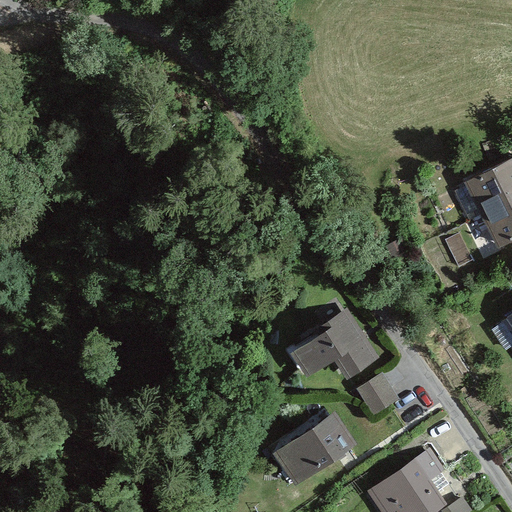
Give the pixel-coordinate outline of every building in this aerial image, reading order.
[(511,164),(462,189),(495,255),(511,246),(511,164)] [(351,317),(290,355),(308,383),(338,364),(348,381),(379,362),(351,317)] [(511,319),(501,326),(511,342),(511,319)] [(360,385),(374,410),(395,394),(381,372),(360,385)] [(339,416),(273,457),(292,488),(358,447),(339,416)] [(431,451),(365,495),(375,511),(442,511),(446,510),(428,482),(444,471),(431,451)] [(473,511),(465,499),(445,511),(473,511)]
